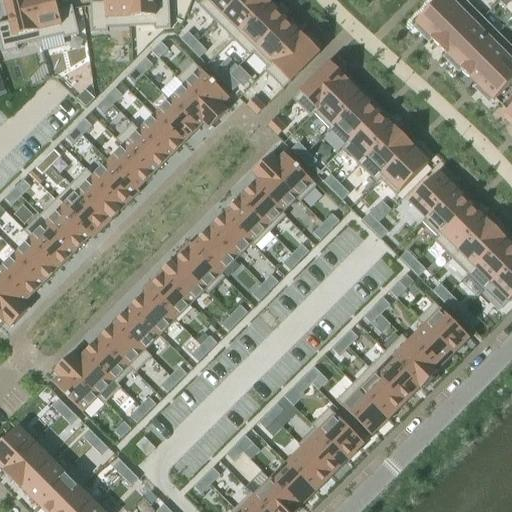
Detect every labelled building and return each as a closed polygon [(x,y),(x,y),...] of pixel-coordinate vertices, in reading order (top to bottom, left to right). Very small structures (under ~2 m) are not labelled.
[(4,0),(10,22),(0,23),(0,42),(3,54),(18,50),(17,46),(40,41),(30,0),(4,0)] [(30,0),(40,41),(43,52),(66,47),(64,39),(79,35),(72,6),(58,10),(55,0),(30,0)] [(104,0),(105,3),(90,3),(92,33),(108,32),(108,28),(131,27),(129,0),(104,0)] [(154,0),(129,0),(131,27),(154,26),(155,30),(170,29),(169,0),(160,0),(155,0),(154,0)] [(204,0),(199,5),(216,23),(239,0),(204,0)] [(239,0),(216,23),(233,40),(269,4),(270,5),(271,4),(267,0),(239,0)] [(464,0),(438,0),(415,23),(417,24),(431,39),(430,39),(431,40),(468,3),(464,0)] [(468,3),(431,40),(446,55),(483,19),(468,3)] [(269,4),(233,40),(250,57),(253,53),(286,20),(270,5),(269,4)] [(483,19),(446,55),(447,56),(447,55),(461,69),(461,70),(462,70),(498,34),(483,19)] [(286,20),(253,53),(268,68),(269,69),(302,36),(301,36),(286,20)] [(188,33),(181,40),(190,49),(197,42),(188,33)] [(511,47),(498,34),(462,70),(462,71),(462,73),(467,77),(469,78),(470,79),(471,79),(477,85),(511,50),(511,47)] [(268,68),(265,72),(283,90),(320,53),(302,35),(301,36),(302,36),(269,69),(268,68)] [(197,42),(190,49),(200,59),(207,52),(197,42)] [(161,43),(152,53),(159,60),(168,50),(161,43)] [(511,50),(477,85),(492,100),(493,101),(511,82),(511,50)] [(146,59),(136,68),(143,75),(153,66),(146,59)] [(193,63),(177,79),(184,86),(219,120),(229,111),(223,105),(229,99),(193,63)] [(330,63),(293,100),(311,118),(315,115),(314,114),(347,82),(348,81),(330,63)] [(221,66),(214,73),(223,82),(230,75),(221,66)] [(136,68),(127,78),(134,85),(143,75),(136,68)] [(230,75),(223,82),(233,92),(240,85),(230,75)] [(174,77),(160,92),(169,101),(198,130),(204,124),(209,130),(219,120),(184,86),(177,79),(174,77)] [(347,82),(314,114),(315,115),(330,130),(363,98),(347,82)] [(115,89),(106,99),(113,106),(122,96),(115,89)] [(85,90),(77,99),(86,107),(94,99),(85,90)] [(255,98),(247,106),(257,116),(265,108),(255,98)] [(363,98),(330,130),(346,146),(379,114),(363,98)] [(106,99),(96,108),(103,115),(113,106),(106,99)] [(169,101),(153,116),(183,145),(198,130),(169,101)] [(346,146),(343,150),(359,166),(395,130),(394,129),(379,114),(346,146)] [(139,131),(138,131),(167,161),(183,145),(153,116),(139,131)] [(276,119),(268,127),(278,136),(286,129),(276,119)] [(85,120),(75,129),(82,136),(92,127),(85,120)] [(132,124),(116,140),(122,147),(123,147),(152,176),(167,161),(138,131),(139,131),(132,124)] [(395,130),(359,166),(377,184),(380,180),(379,180),(412,147),(413,148),(414,147),(395,128),(394,129),(395,130)] [(75,129),(66,139),(73,146),(82,136),(75,129)] [(298,143),(291,150),(301,160),(308,153),(298,143)] [(122,147),(108,162),(137,191),(138,190),(152,176),(123,147),(122,147)] [(412,147),(379,180),(380,180),(396,196),(429,164),(428,163),(413,148),(412,147)] [(54,150),(45,160),(52,167),(61,157),(54,150)] [(308,153),(301,160),(310,169),(317,162),(308,153)] [(272,154),(263,164),(298,199),(297,200),(300,203),(317,186),(300,170),(301,169),(298,166),(298,167),(284,154),(278,160),(272,154)] [(45,160),(35,169),(42,176),(52,167),(45,160)] [(93,176),(92,177),(124,209),(140,193),(138,190),(137,191),(108,162),(93,176)] [(263,164),(253,174),(259,179),(253,185),(282,215),(283,214),(297,200),(298,199),(263,164)] [(86,170),(70,186),(108,224),(124,209),(92,177),(93,176),(86,170)] [(438,173),(409,202),(425,219),(426,219),(455,190),(439,174),(438,173)] [(331,176),(324,182),(333,192),(340,185),(331,176)] [(23,181),(14,190),(21,197),(30,188),(23,181)] [(253,185),(238,200),(270,233),(286,217),(283,214),(282,215),(253,185)] [(340,185),(333,192),(342,201),(349,194),(340,185)] [(70,186),(55,201),(91,237),(90,237),(93,240),(108,224),(70,186)] [(14,190),(5,200),(12,207),(21,197),(14,190)] [(425,219),(422,222),(438,238),(439,239),(471,206),(455,190),(426,219),(425,219)] [(238,200),(222,216),(252,245),(251,246),(254,249),(270,233),(238,200)] [(55,201),(40,216),(76,252),(90,237),(91,237),(55,201)] [(438,238),(435,241),(451,258),(487,222),(471,206),(439,239),(438,238)] [(369,214),(362,221),(372,231),(379,224),(369,214)] [(332,215),(323,224),(330,231),(339,222),(332,215)] [(40,216),(24,232),(31,239),(31,238),(60,267),(76,252),(40,216)] [(222,216),(207,231),(236,260),(251,246),(252,245),(222,216)] [(487,222),(451,258),(468,275),(504,239),(505,240),(506,239),(488,221),(487,222)] [(323,224),(313,234),(320,241),(330,231),(323,224)] [(379,224),(372,231),(381,240),(388,233),(379,224)] [(192,245),(192,246),(221,275),(222,275),(236,260),(207,231),(192,245)] [(31,239),(16,253),(45,283),(60,267),(31,238),(31,239)] [(504,239),(468,275),(485,291),(511,263),(511,246),(505,240),(504,239)] [(190,243),(174,259),(206,291),(205,291),(209,295),(225,278),(222,275),(221,275),(192,246),(192,245),(190,243)] [(302,245),(292,255),(299,262),(309,252),(302,245)] [(407,252),(400,259),(409,268),(416,261),(407,252)] [(16,253),(1,269),(30,298),(45,283),(16,253)] [(292,255),(283,264),(290,271),(299,262),(292,255)] [(174,259),(159,274),(191,306),(205,291),(206,291),(174,259)] [(416,261),(409,268),(419,278),(426,271),(416,261)] [(511,263),(485,291),(502,309),(509,302),(511,299),(511,263)] [(1,269),(0,269),(0,298),(20,319),(30,309),(24,303),(30,298),(1,269)] [(159,274),(143,290),(145,292),(146,292),(175,321),(191,306),(159,274)] [(271,276),(262,285),(269,292),(278,283),(271,276)] [(399,283),(390,292),(397,299),(406,290),(399,283)] [(262,285),(252,295),(259,302),(269,292),(262,285)] [(440,285),(433,292),(442,301),(449,294),(440,285)] [(145,292),(131,307),(160,336),(175,321),(146,292),(145,292)] [(449,294),(442,301),(452,311),(459,304),(449,294)] [(0,298),(0,327),(5,323),(11,328),(20,319),(0,298)] [(383,299),(374,309),(381,316),(390,306),(383,299)] [(434,303),(417,321),(423,328),(424,327),(453,356),(470,339),(434,303)] [(131,307),(115,322),(145,352),(145,351),(160,336),(131,307)] [(241,307),(231,316),(238,323),(248,314),(241,307)] [(374,309),(364,318),(371,325),(381,316),(374,309)] [(465,310),(458,317),(468,327),(475,320),(465,310)] [(231,316),(222,325),(229,332),(238,323),(231,316)] [(115,322),(100,338),(133,370),(132,371),(135,374),(152,358),(145,351),(145,352),(115,322)] [(409,342),(408,343),(437,372),(438,372),(453,356),(424,327),(423,328),(409,342)] [(351,331),(341,341),(348,348),(358,338),(351,331)] [(402,335),(385,352),(421,388),(420,389),(421,390),(439,372),(438,372),(437,372),(408,343),(409,342),(402,335)] [(210,337),(201,347),(208,354),(217,344),(210,337)] [(100,338),(85,353),(117,386),(118,385),(132,371),(133,370),(100,338)] [(341,341),(332,350),(339,357),(348,348),(341,341)] [(201,347),(191,356),(198,363),(208,354),(201,347)] [(385,352),(369,368),(405,404),(420,389),(421,388),(385,352)] [(74,353),(64,363),(99,397),(98,398),(105,405),(122,388),(118,385),(117,386),(85,353),(79,359),(74,353)] [(60,378),(54,384),(67,397),(67,398),(69,400),(70,400),(83,413),(98,398),(99,397),(64,363),(54,372),(60,378)] [(179,368),(170,377),(177,384),(186,375),(179,368)] [(314,368),(305,377),(312,384),(321,375),(314,368)] [(369,368),(353,385),(389,421),(405,404),(369,368)] [(170,377),(161,387),(168,393),(177,384),(170,377)] [(305,377),(295,387),(302,394),(312,384),(305,377)] [(353,385),(336,401),(372,437),(389,421),(353,385)] [(149,398),(139,408),(146,415),(156,405),(149,398)] [(59,400),(52,407),(61,416),(68,409),(59,400)] [(278,405),(268,414),(275,421),(285,412),(278,405)] [(139,408),(130,417),(137,424),(146,415),(139,408)] [(68,409),(61,416),(71,426),(78,419),(68,409)] [(329,409),(311,426),(315,430),(315,429),(348,462),(365,445),(329,409)] [(268,414),(259,424),(266,430),(275,421),(268,414)] [(124,423),(115,432),(122,439),(131,430),(124,423)] [(1,441),(0,441),(0,467),(4,472),(5,472),(38,440),(37,439),(22,424),(3,443),(1,441)] [(315,430),(298,446),(302,449),(303,449),(332,478),(348,462),(315,429),(315,430)] [(89,431),(82,438),(92,447),(99,440),(89,431)] [(4,472),(4,473),(20,489),(21,488),(20,488),(50,458),(50,459),(57,452),(41,436),(37,439),(38,440),(5,472),(4,472)] [(245,437),(236,446),(243,453),(252,444),(245,437)] [(99,440),(92,447),(101,456),(108,450),(99,440)] [(236,446),(226,456),(233,463),(243,453),(236,446)] [(302,449),(286,465),(316,494),(332,478),(303,449),(302,449)] [(50,458),(20,488),(21,488),(36,503),(65,474),(64,473),(50,459),(50,458)] [(120,461),(113,468),(122,478),(129,471),(120,461)] [(286,465),(270,481),(299,510),(300,509),(316,494),(286,465)] [(65,474),(36,503),(44,511),(57,511),(80,489),(81,490),(88,483),(71,466),(64,473),(65,474)] [(213,469),(204,479),(211,486),(220,476),(213,469)] [(129,471),(122,478),(132,487),(139,480),(129,471)] [(204,479),(194,488),(201,495),(211,486),(204,479)] [(255,496),(254,497),(269,511),(299,511),(301,510),(300,509),(299,510),(270,481),(255,496)] [(80,489),(57,511),(87,511),(95,504),(81,490),(80,489)] [(251,493),(235,510),(237,511),(269,511),(254,497),(255,496),(251,493)] [(95,504),(87,511),(109,511),(98,500),(95,504)]
